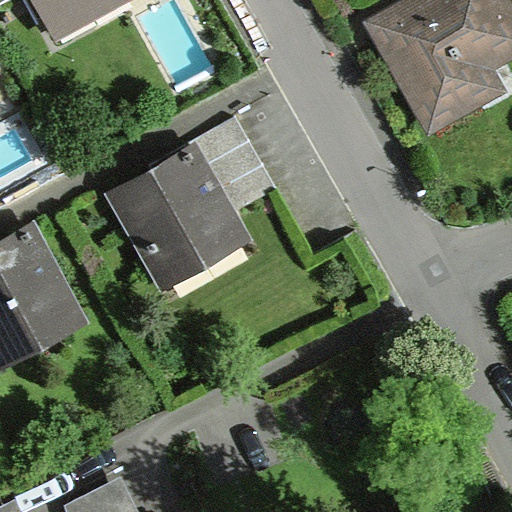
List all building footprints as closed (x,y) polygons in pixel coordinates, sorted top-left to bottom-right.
[(135,0),(0,0),(0,7),(12,0),(24,0),(50,47),(135,0)] [(511,62),(511,22),(499,0),(413,0),(364,27),(428,142),(500,102),(486,77),(511,62)] [(248,147),(235,124),(193,148),(206,171),(248,147)] [(262,171),(248,147),(206,171),(220,195),(262,171)] [(193,153),(108,200),(162,296),(246,249),(193,153)] [(276,195),(262,171),(220,195),(233,219),(276,195)] [(31,229),(0,245),(0,370),(82,327),(31,229)] [(134,511),(120,481),(63,511),(134,511)]
